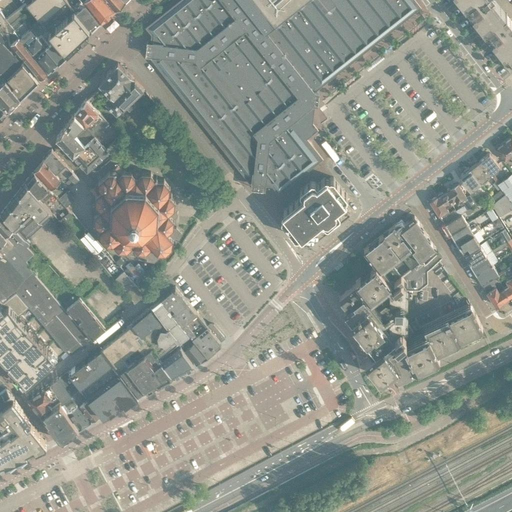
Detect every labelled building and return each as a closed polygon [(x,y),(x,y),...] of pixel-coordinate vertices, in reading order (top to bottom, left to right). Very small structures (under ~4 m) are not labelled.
[(67,51),(91,29),(72,4),(68,0),(34,0),(31,4),(41,15),(38,17),(39,19),(67,51)] [(77,0),(72,4),(91,29),(100,20),(84,0),(77,0)] [(108,13),(97,0),(84,0),(100,20),(108,13)] [(97,0),(108,13),(116,6),(110,0),(97,0)] [(156,61),(167,75),(174,84),(183,95),(184,94),(193,105),(194,105),(203,116),(212,127),(213,127),(221,138),(233,152),(237,158),(234,160),(245,174),(244,175),(248,180),(253,181),(263,182),(268,183),(273,183),(276,187),(277,186),(279,189),(292,179),(292,178),(316,159),(314,157),(315,156),(318,154),(304,137),(315,128),(310,122),(311,111),(308,106),(311,104),(313,104),(313,103),(312,103),(312,102),(314,102),(316,101),(317,99),(318,97),(318,95),(317,93),(313,91),(313,90),(314,90),(314,89),(314,88),(324,80),(324,79),(346,61),(352,57),(358,52),(383,32),(391,26),(392,26),(416,7),(410,0),(183,0),(174,7),(174,6),(149,26),(153,32),(152,40),(152,41),(152,43),(151,43),(149,44),(148,45),(148,47),(148,48),(148,49),(149,50),(151,51),(151,54),(150,55),(151,55),(150,57),(154,63),(155,63),(156,61)] [(461,0),(489,35),(510,18),(506,13),(495,0),(461,0)] [(19,35),(20,37),(24,34),(29,39),(36,33),(30,26),(32,25),(18,8),(6,18),(19,35)] [(511,20),(510,18),(489,35),(511,63),(511,20)] [(59,60),(67,51),(39,19),(32,25),(30,26),(36,33),(59,60)] [(20,37),(25,42),(48,70),(59,60),(36,33),(29,39),(24,34),(20,37)] [(38,80),(48,70),(25,42),(20,37),(19,35),(6,46),(38,80)] [(0,71),(21,96),(38,80),(6,46),(2,42),(0,39),(0,71)] [(107,74),(99,82),(102,85),(102,86),(112,96),(105,102),(113,110),(115,112),(116,114),(125,105),(129,109),(135,103),(131,99),(143,88),(118,62),(111,69),(107,74)] [(5,78),(0,82),(0,102),(7,110),(10,107),(21,96),(5,78)] [(109,121),(86,98),(74,113),(94,134),(94,135),(103,127),(105,124),(109,121)] [(89,130),(86,126),(74,113),(66,124),(84,143),(94,134),(91,132),(89,130)] [(84,143),(66,124),(61,130),(56,137),(73,154),(73,155),(87,170),(108,151),(94,134),(84,143)] [(116,133),(108,125),(107,126),(105,124),(103,127),(105,128),(96,136),(104,145),(116,133)] [(503,141),(507,147),(509,146),(511,149),(511,133),(511,134),(510,134),(507,137),(506,138),(503,141)] [(117,154),(119,142),(115,138),(115,139),(111,143),(106,148),(109,150),(108,151),(114,156),(114,157),(117,154)] [(511,149),(509,146),(507,147),(503,141),(500,143),(499,142),(495,146),(496,147),(495,148),(504,159),(509,156),(511,159),(511,149)] [(43,158),(55,172),(61,178),(69,187),(76,181),(79,177),(54,150),(52,148),(51,149),(43,158)] [(479,160),(489,173),(491,176),(498,171),(496,168),(499,166),(489,152),(479,160)] [(43,158),(33,169),(34,169),(50,187),(61,178),(55,172),(43,158)] [(489,173),(479,160),(469,167),(482,183),(488,178),(491,176),(489,173)] [(128,250),(129,253),(134,253),(135,253),(139,258),(154,261),(160,255),(160,252),(165,252),(172,246),(173,238),(179,238),(182,232),(176,226),(174,226),(174,218),(174,217),(177,215),(177,210),(174,208),(175,208),(175,199),(171,194),(172,193),(171,192),(169,192),(170,185),(164,178),(157,178),(157,176),(156,175),(155,176),(151,171),(142,171),(140,168),(134,167),(131,170),(122,169),(120,167),(117,164),(112,168),(113,169),(112,170),(113,170),(109,170),(103,176),(98,180),(98,184),(97,183),(98,183),(97,182),(89,188),(90,189),(91,188),(94,193),(96,195),(96,204),(93,206),(93,211),(95,214),(94,222),(99,227),(98,228),(98,229),(100,229),(99,236),(105,242),(112,243),(112,244),(113,245),(114,244),(118,250),(127,250),(128,250)] [(464,171),(460,175),(471,189),(475,188),(482,183),(469,167),(469,168),(468,167),(464,170),(464,171)] [(34,169),(25,180),(52,210),(62,220),(71,212),(58,197),(50,187),(34,169)] [(500,187),(505,193),(511,201),(511,200),(511,172),(497,183),(500,187)] [(302,234),(304,235),(307,233),(307,232),(320,222),(321,222),(323,221),(325,224),(328,224),(338,216),(339,211),(337,209),(339,207),(344,203),(345,203),(343,201),(344,199),(347,197),(347,194),(333,177),(330,176),(329,177),(328,176),(325,176),(324,177),(321,180),(317,183),(314,179),(311,179),(304,185),(300,189),(299,191),(302,194),(283,209),(282,210),(281,213),(282,214),(281,215),(281,218),(295,236),(297,236),(300,234),(302,234)] [(61,178),(50,187),(58,197),(66,189),(69,187),(61,178)] [(25,180),(0,212),(25,239),(49,217),(47,215),(52,210),(25,180)] [(446,191),(445,192),(449,199),(454,196),(458,201),(459,200),(461,204),(463,202),(467,208),(475,203),(469,194),(466,196),(457,182),(451,186),(452,187),(450,188),(449,188),(448,188),(447,188),(447,189),(446,189),(446,190),(446,191)] [(495,200),(503,194),(500,189),(492,196),(495,200)] [(74,198),(67,190),(60,197),(66,204),(74,198)] [(477,191),(470,195),(475,203),(482,199),(477,191)] [(441,217),(445,222),(458,214),(454,208),(449,211),(447,208),(446,206),(451,203),(452,203),(449,199),(445,192),(443,193),(442,192),(438,194),(438,195),(437,196),(436,196),(430,200),(441,217)] [(511,200),(511,201),(505,193),(494,200),(491,203),(493,206),(498,215),(511,206),(511,200)] [(490,194),(486,196),(491,203),(494,200),(490,194)] [(467,215),(473,211),(471,207),(464,211),(467,215)] [(0,212),(0,229),(13,244),(12,245),(25,260),(33,253),(26,245),(29,243),(25,239),(0,212)] [(449,226),(448,228),(451,232),(467,222),(461,213),(458,214),(445,222),(445,223),(446,224),(445,223),(447,222),(449,226)] [(394,224),(363,248),(375,264),(355,280),(357,282),(339,296),(347,306),(343,309),(359,328),(356,331),(372,350),(365,356),(381,376),(388,371),(392,376),(484,332),(472,305),(470,302),(413,330),(408,325),(405,324),(391,335),(376,316),(379,314),(370,303),(387,289),(390,293),(406,280),(401,275),(421,259),(424,264),(425,263),(421,259),(423,257),(431,266),(428,269),(442,258),(435,248),(436,247),(428,237),(429,237),(421,227),(423,226),(414,215),(404,223),(401,219),(394,225),(394,224)] [(473,232),(467,222),(451,232),(453,237),(456,237),(458,241),(473,232)] [(499,231),(505,241),(510,238),(504,228),(499,231)] [(0,229),(0,248),(2,251),(4,249),(19,265),(25,260),(12,245),(13,244),(0,229)] [(93,252),(101,246),(88,231),(81,238),(93,252)] [(479,242),(473,232),(458,241),(459,242),(458,244),(459,247),(462,246),(464,250),(463,251),(462,250),(463,252),(479,242)] [(471,261),(471,262),(486,253),(480,243),(464,253),(465,255),(465,254),(466,253),(468,257),(467,259),(469,262),(471,261)] [(500,250),(498,245),(491,250),(494,254),(500,250)] [(0,248),(0,289),(7,297),(16,290),(44,322),(55,314),(79,341),(84,336),(87,334),(32,271),(25,277),(2,251),(0,248)] [(474,266),(473,268),(476,273),(492,263),(486,253),(471,262),(474,266)] [(498,273),(492,263),(476,273),(479,277),(481,277),(483,281),(481,282),(482,283),(490,278),(495,275),(498,273)] [(509,285),(504,288),(508,296),(510,294),(511,295),(511,294),(511,270),(509,266),(498,273),(495,275),(498,279),(503,276),(509,285)] [(114,278),(134,301),(144,293),(123,270),(114,278)] [(495,275),(490,278),(482,283),(485,288),(493,283),(498,279),(495,275)] [(499,291),(493,283),(485,288),(495,304),(502,301),(501,300),(508,296),(504,288),(499,291)] [(209,327),(175,285),(160,297),(207,354),(209,353),(210,354),(221,345),(219,342),(221,340),(225,337),(213,323),(209,327)] [(0,354),(25,384),(56,358),(18,315),(28,306),(15,292),(3,302),(0,298),(0,354)] [(94,336),(104,328),(105,327),(103,325),(79,297),(68,306),(90,331),(94,336)] [(163,320),(175,336),(185,328),(172,313),(160,298),(151,305),(163,320)] [(176,339),(151,305),(132,321),(132,322),(157,353),(176,339)] [(55,314),(44,322),(67,349),(70,354),(82,345),(79,341),(55,314)] [(164,379),(164,378),(173,374),(157,353),(132,322),(102,346),(137,394),(146,388),(147,389),(164,379)] [(196,361),(207,355),(194,339),(184,347),(196,361)] [(179,344),(160,358),(172,373),(187,366),(193,363),(179,344)] [(101,346),(69,370),(82,387),(91,398),(103,413),(105,412),(104,411),(114,405),(115,406),(118,403),(119,404),(120,403),(121,403),(125,400),(124,400),(129,396),(131,398),(136,394),(136,395),(138,394),(137,394),(102,346),(101,346)] [(68,369),(58,376),(64,383),(72,394),(82,387),(69,370),(68,369)] [(58,376),(49,383),(60,399),(62,401),(72,395),(72,394),(64,383),(58,376)] [(28,398),(41,414),(60,399),(49,383),(29,395),(28,398)] [(91,398),(82,387),(72,394),(72,395),(91,419),(94,417),(95,418),(101,414),(100,411),(90,399),(91,398)] [(0,406),(13,397),(14,396),(7,388),(0,392),(0,406)] [(79,427),(91,419),(72,395),(62,401),(79,427)] [(4,408),(0,411),(0,464),(5,462),(5,463),(26,453),(27,453),(27,452),(28,452),(36,448),(43,445),(44,444),(46,444),(46,441),(45,440),(35,428),(27,417),(28,417),(22,409),(15,399),(15,400),(13,397),(2,406),(4,408)] [(62,401),(60,399),(41,414),(61,439),(79,427),(62,401)]
